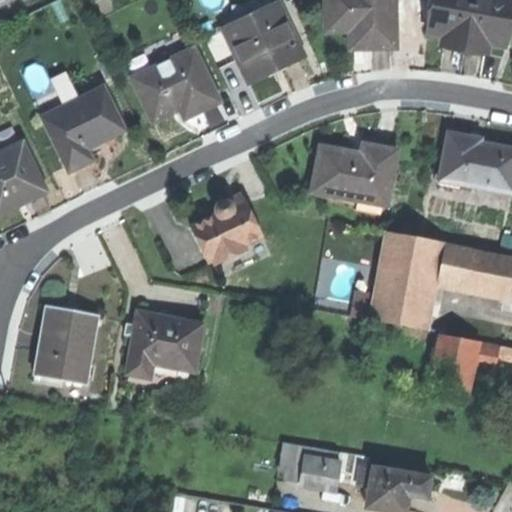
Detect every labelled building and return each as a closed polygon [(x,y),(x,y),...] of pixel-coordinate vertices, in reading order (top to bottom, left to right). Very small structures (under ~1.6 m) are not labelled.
[(374,48),(397,47),(395,0),(329,0),(330,31),(353,30),(354,48),(374,48)] [(454,50),(466,52),(475,0),(435,0),(435,2),(430,1),(427,15),(433,16),(430,32),(447,35),(445,48),(454,50)] [(511,0),(475,0),(466,52),(476,54),(487,56),(490,44),(507,47),(510,29),(511,29),(511,0)] [(229,31),(254,81),(278,68),(303,56),(278,7),(229,31)] [(135,80),(151,114),(178,101),(187,119),(203,111),(221,102),(195,51),(135,80)] [(46,119),(71,171),(93,161),(92,159),(102,154),(112,149),(108,140),(125,131),(105,90),(46,119)] [(473,189),(511,195),(511,152),(489,148),(470,145),(471,140),(448,136),(440,183),(473,189)] [(0,157),(0,215),(25,204),(48,192),(25,145),(0,157)] [(316,194),(388,207),(398,153),(371,148),(370,151),(369,157),(360,156),(345,153),(324,149),(316,194)] [(472,195),(473,189),(440,183),(439,189),(472,195)] [(248,248),(266,239),(244,194),(219,207),(217,218),(207,223),(194,229),(213,266),(218,263),(221,270),(251,255),(248,248)] [(374,320),(422,329),(432,275),(438,241),(390,233),(374,320)] [(502,253),(511,255),(511,237),(505,236),(502,253)] [(274,255),(266,239),(248,248),(251,255),(221,270),(226,279),(274,255)] [(449,243),(438,241),(432,275),(511,289),(511,259),(448,248),(449,243)] [(195,251),(176,253),(177,266),(197,264),(195,251)] [(100,318),(48,310),(42,347),(37,378),(53,381),(89,387),(100,318)] [(142,316),(131,376),(154,380),(156,366),(198,374),(207,327),(171,321),(142,316)] [(475,342),(441,336),(430,396),(464,402),(472,356),(475,342)] [(500,346),(475,342),(472,356),(498,360),(500,346)] [(511,348),(500,346),(498,360),(511,362),(511,348)] [(51,390),(53,381),(37,378),(36,387),(51,390)] [(341,464),(306,459),(302,485),(337,490),(341,464)] [(411,476),(360,468),(357,487),(371,490),(368,510),(381,511),(410,511),(412,505),(413,495),(409,494),(411,476)] [(432,479),(411,476),(409,494),(413,495),(429,497),(432,479)]
